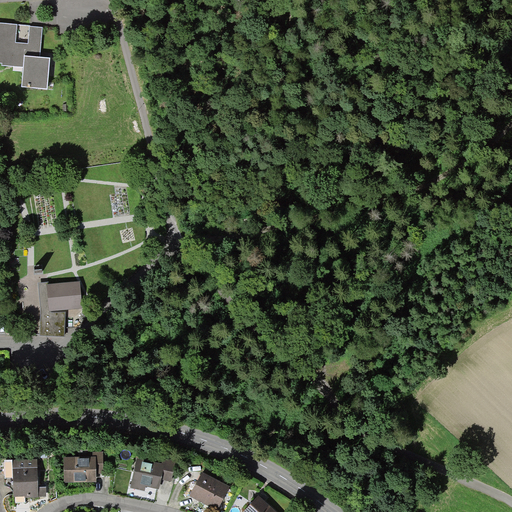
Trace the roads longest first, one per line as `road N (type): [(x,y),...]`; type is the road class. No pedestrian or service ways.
road 1 (track): [(511,503),(357,426),(237,312),(177,240)]
road 2 (secondary): [(0,421),(96,417),(172,430),(240,454),(333,511)]
road 3 (track): [(511,120),(414,193),(198,241)]
road 4 (track): [(177,240),(112,0)]
road 5 (track): [(0,373),(32,367),(80,340),(177,240)]
road 6 (track): [(368,0),(364,45),(392,62),(421,56),(471,16),(511,8)]
road 7 (residential): [(47,511),(85,498),(168,511)]
